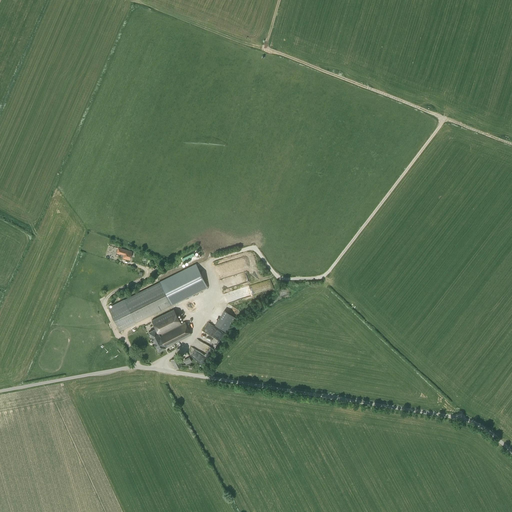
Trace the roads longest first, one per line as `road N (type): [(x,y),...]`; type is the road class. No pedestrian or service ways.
road 1 (track): [(511,144),(443,117),(324,277),(278,278),(253,248),(212,259),(216,306),(162,371)]
road 2 (unclassified): [(511,454),(478,426),(450,417),(139,368),(0,392)]
road 3 (track): [(443,117),(264,48)]
